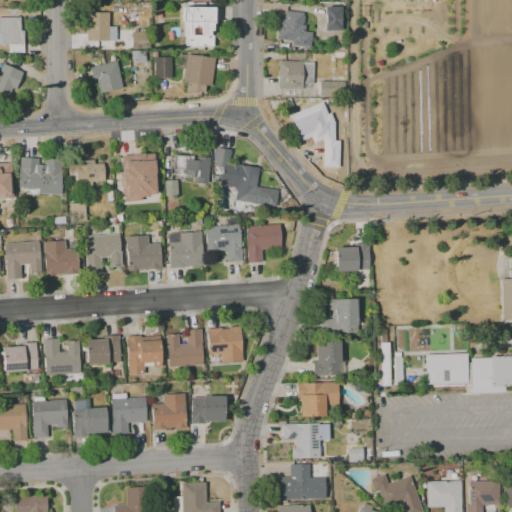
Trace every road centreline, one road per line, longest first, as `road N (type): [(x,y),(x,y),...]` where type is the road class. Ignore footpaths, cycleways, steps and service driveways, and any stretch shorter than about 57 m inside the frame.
road 1 (tertiary): [(0,132),(203,116),(250,121),(325,202)]
road 2 (residential): [(325,202),(242,462),(245,511)]
road 3 (residential): [(0,309),(296,290)]
road 4 (residential): [(0,477),(242,462)]
road 5 (tertiary): [(325,202),(511,194)]
road 6 (residential): [(57,0),(58,129)]
road 7 (residential): [(248,0),(250,121)]
